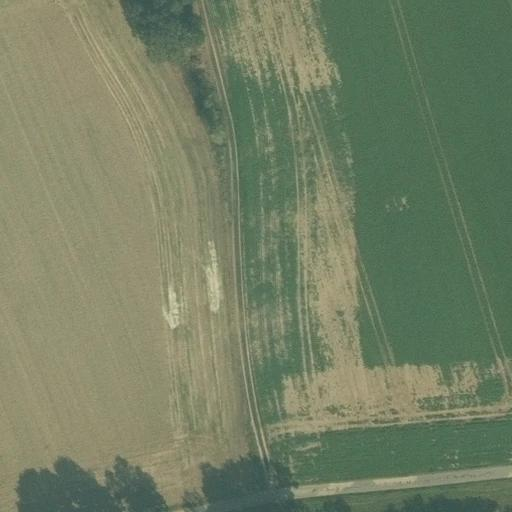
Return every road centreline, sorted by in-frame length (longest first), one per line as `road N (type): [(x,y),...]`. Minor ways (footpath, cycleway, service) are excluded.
road 1 (track): [(274,499),(244,319),(239,121),(213,0)]
road 2 (track): [(511,473),(274,499)]
